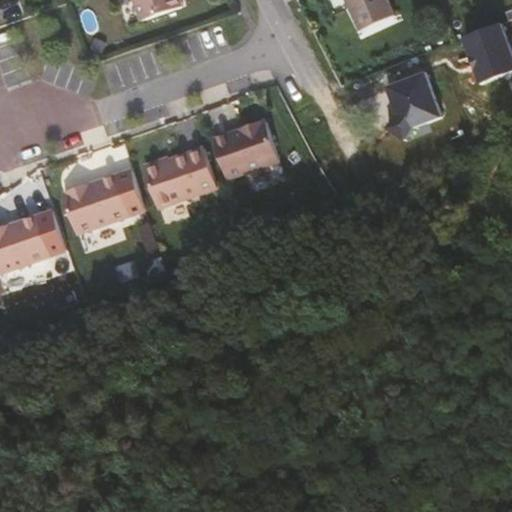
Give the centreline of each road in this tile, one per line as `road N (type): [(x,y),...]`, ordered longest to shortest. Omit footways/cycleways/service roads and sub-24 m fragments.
road 1 (residential): [(0,91),(22,147),(282,42)]
road 2 (residential): [(388,207),(282,42)]
